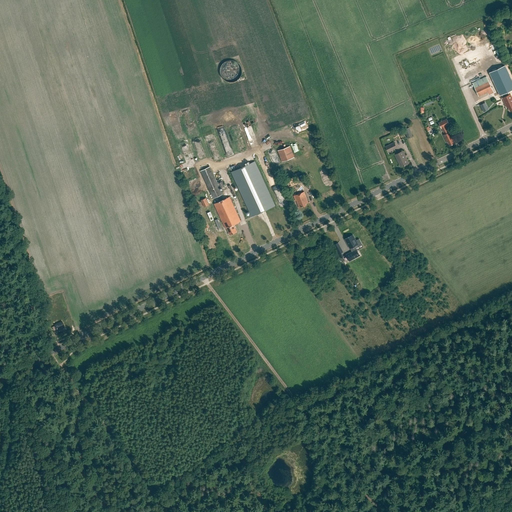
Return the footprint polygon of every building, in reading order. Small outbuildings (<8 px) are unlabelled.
[(511,97),(510,94),(511,93),(511,80),(506,69),(490,76),(501,99),(503,98),(505,102),(506,101),(508,107),(509,107),(511,110),(511,109),(511,97)] [(493,90),(489,81),(486,76),(472,83),(479,97),(493,90)] [(488,110),(485,103),(480,105),(483,112),(488,110)] [(449,132),(446,126),(450,125),(447,119),(439,123),(441,128),(444,134),(443,135),(447,143),(448,142),(449,146),(455,143),(449,132)] [(248,139),(255,136),(250,122),(243,124),(247,135),(246,135),(248,139)] [(409,127),(404,129),(408,139),(413,136),(409,127)] [(388,152),(397,148),(394,142),(385,147),(388,152)] [(278,151),(282,162),(294,157),(290,146),(278,151)] [(403,151),(395,155),(400,166),(402,165),(402,166),(409,163),(403,151)] [(232,172),(252,216),(275,206),(255,162),(232,172)] [(201,171),(213,199),(223,195),(210,167),(201,171)] [(306,205),(306,204),(308,203),(307,199),(304,192),(294,196),(295,201),(297,200),(300,208),(306,205)] [(230,197),(214,204),(225,228),(227,228),(230,235),(237,232),(234,225),(241,221),(230,197)] [(209,205),(206,198),(199,201),(201,206),(203,205),(204,207),(209,205)] [(346,255),(349,261),(360,255),(355,248),(362,244),(359,239),(356,241),(353,235),(345,239),(350,248),(351,248),(353,251),(346,255)] [(66,330),(62,321),(52,326),(54,330),(57,329),(58,332),(62,330),(63,331),(66,330)]
